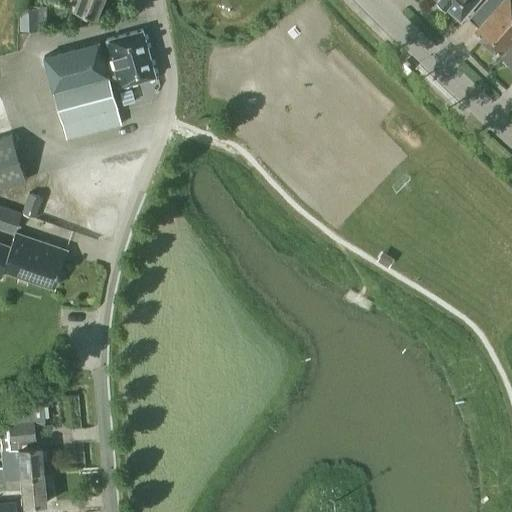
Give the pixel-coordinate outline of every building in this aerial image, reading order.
[(96,13),(100,0),(77,0),(75,5),(96,13)] [(439,0),(458,18),(474,0),(439,0)] [(511,38),(511,0),(483,0),(467,17),(476,26),(473,30),(498,53),(511,38)] [(38,8),(21,8),(22,30),(38,29),(38,8)] [(114,62),(149,52),(143,29),(108,39),(114,61),(114,62)] [(156,75),(149,52),(114,62),(114,61),(105,64),(99,40),(43,56),(66,137),(120,122),(108,79),(118,77),(120,85),(156,75)] [(511,43),(500,56),(511,68),(511,43)] [(0,188),(26,181),(11,133),(0,136),(0,188)] [(20,211),(35,216),(42,197),(27,191),(20,211)] [(0,204),(0,222),(16,228),(22,212),(0,204)] [(9,246),(0,242),(0,270),(2,266),(53,285),(66,248),(14,230),(9,246)] [(10,422),(12,441),(37,439),(36,420),(10,422)] [(0,477),(43,474),(40,446),(2,449),(3,465),(0,465),(0,477)] [(0,489),(8,488),(22,487),(23,504),(45,502),(43,474),(0,477),(0,489)] [(0,501),(0,511),(17,511),(16,500),(0,501)]
